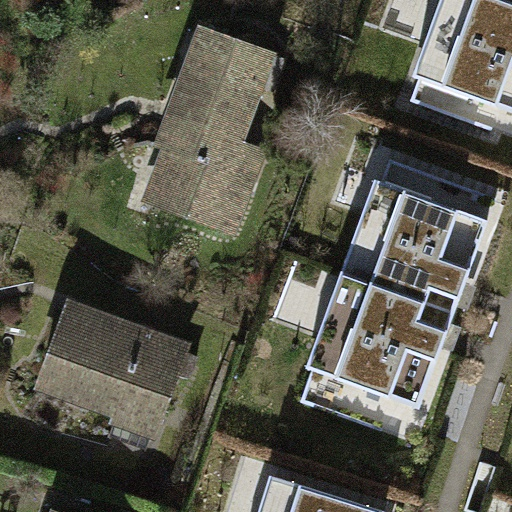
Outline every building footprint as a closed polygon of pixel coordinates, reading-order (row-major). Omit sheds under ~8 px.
[(511,0),(442,0),(418,71),(511,102),(511,0)] [(294,72),(189,37),(163,112),(125,223),(229,259),(294,72)] [(485,215),(374,177),(343,267),(454,305),(460,288),(485,215)] [(443,338),(454,305),(343,267),(310,363),(421,401),(443,338)] [(194,346),(76,313),(47,416),(155,446),(165,448),(194,346)] [(382,511),(271,473),(257,511),(382,511)]
